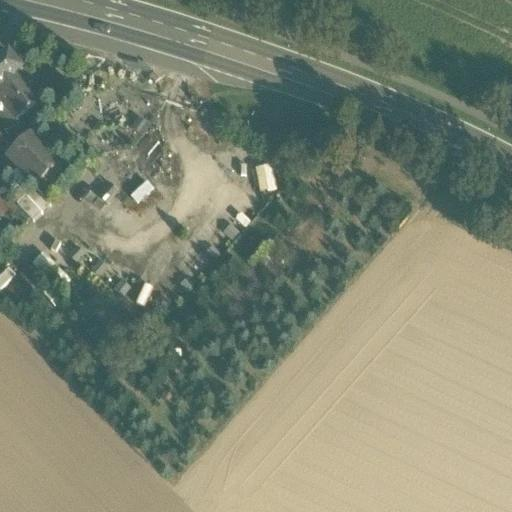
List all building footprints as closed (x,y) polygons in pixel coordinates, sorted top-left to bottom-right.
[(8,54),(0,61),(0,89),(22,72),(14,61),(8,54)] [(0,89),(0,105),(15,123),(17,121),(44,99),(22,72),(0,89)] [(0,105),(0,128),(19,148),(31,136),(17,121),(15,123),(0,105)] [(7,159),(19,148),(0,128),(0,152),(6,160),(7,159)] [(7,159),(35,189),(60,166),(31,136),(19,148),(7,159)] [(0,201),(0,222),(10,211),(0,201)] [(0,282),(2,285),(22,269),(16,262),(0,274),(0,282)]
